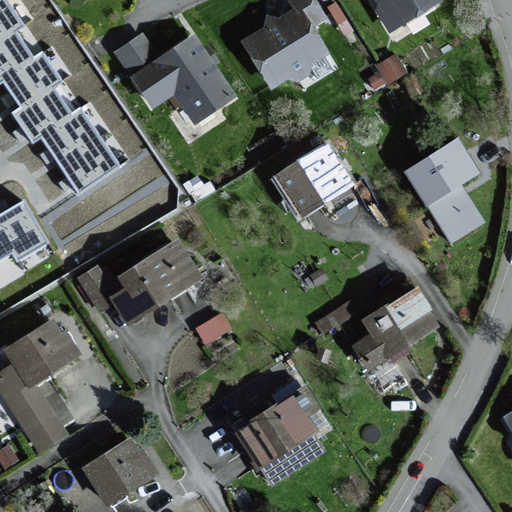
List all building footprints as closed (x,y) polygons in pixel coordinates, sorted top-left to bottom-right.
[(33,19),(19,0),(3,0),(0,2),(0,81),(3,79),(20,104),(22,107),(14,113),(31,138),(34,143),(42,137),(54,154),(76,186),(79,190),(117,164),(81,111),(71,117),(52,88),(63,80),(44,52),(34,59),(16,31),(33,19)] [(284,0),(292,12),(242,41),(272,91),(330,57),(309,21),(323,13),(315,0),(284,0)] [(374,0),(391,32),(444,4),(441,0),(374,0)] [(143,34),(115,51),(151,108),(176,93),(195,123),(235,98),(195,35),(158,58),(143,34)] [(482,174),(461,141),(406,175),(449,245),(486,223),(463,186),(482,174)] [(354,188),(329,147),(276,180),(301,221),(354,188)] [(0,270),(47,243),(25,206),(11,214),(0,220),(0,270)] [(205,283),(182,242),(121,277),(129,290),(114,298),(130,326),(205,283)] [(441,331),(419,292),(364,323),(372,336),(358,344),(372,370),(441,331)] [(205,338),(232,327),(225,311),(198,322),(205,338)] [(57,322),(5,351),(14,367),(0,374),(0,390),(37,454),(65,438),(36,387),(80,362),(57,322)] [(321,414),(307,391),(235,436),(257,472),(318,434),(310,421),(321,414)] [(511,410),(501,416),(511,437),(511,410)] [(140,454),(133,442),(85,470),(107,509),(161,478),(145,451),(140,454)]
